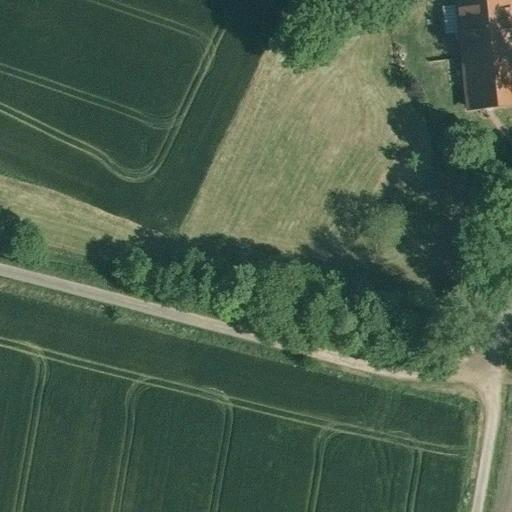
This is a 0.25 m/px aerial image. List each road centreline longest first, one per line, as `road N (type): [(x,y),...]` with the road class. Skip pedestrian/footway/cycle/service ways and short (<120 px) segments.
road 1 (unclassified): [(0,261),(405,361),(436,355),(490,314)]
road 2 (unclassified): [(490,314),(492,395),(471,511)]
